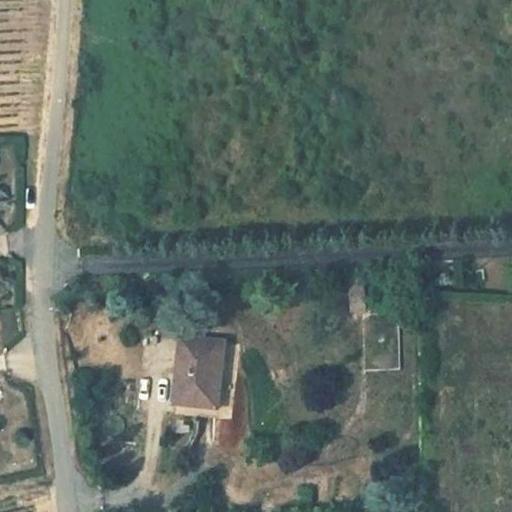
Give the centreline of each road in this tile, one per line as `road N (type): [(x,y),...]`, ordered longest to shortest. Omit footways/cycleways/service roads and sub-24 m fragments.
road 1 (residential): [(66,511),(46,313),(64,0)]
road 2 (unknown): [(50,266),(511,247)]
